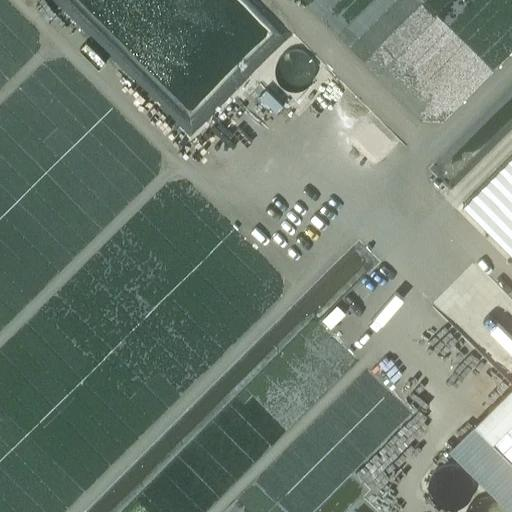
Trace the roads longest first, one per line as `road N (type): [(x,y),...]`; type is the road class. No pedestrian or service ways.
road 1 (unknown): [(92,511),(383,213)]
road 2 (unknown): [(217,511),(387,325)]
road 3 (unknown): [(511,54),(392,175),(383,213)]
road 4 (unknown): [(383,213),(402,221),(424,213),(511,133)]
